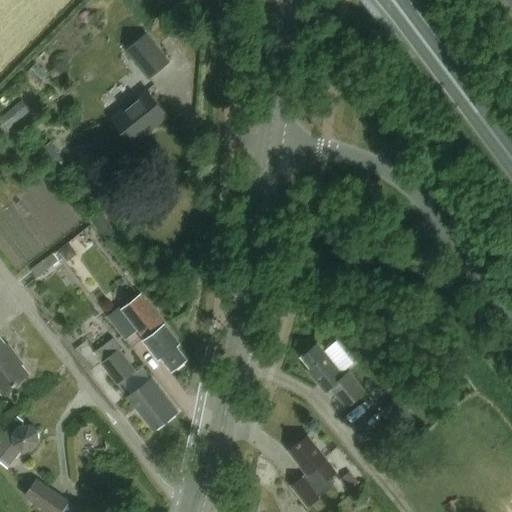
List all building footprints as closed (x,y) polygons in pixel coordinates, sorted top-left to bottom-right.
[(169,63),(145,34),(123,52),(147,81),(169,63)] [(111,119),(132,144),(144,134),(146,135),(169,117),(147,90),(111,119)] [(29,111),(20,101),(0,117),(0,120),(8,129),(29,111)] [(104,238),(113,231),(103,218),(94,226),(104,238)] [(52,254),(30,271),(36,278),(57,261),(52,254)] [(144,341),(159,359),(162,357),(172,371),(187,359),(177,346),(180,344),(165,325),(164,325),(141,295),(123,309),(146,339),(144,341)] [(112,338),(93,352),(101,362),(119,349),(120,348),(112,338)] [(0,393),(2,397),(25,379),(18,369),(23,365),(12,351),(10,352),(0,339),(0,393)] [(317,343),(301,356),(310,368),(308,370),(326,393),(331,389),(346,407),(365,392),(349,371),(343,376),(317,343)] [(101,362),(100,363),(117,385),(135,371),(119,349),(101,362)] [(128,397),(154,431),(177,413),(152,379),(128,397)] [(417,422),(397,398),(380,413),(399,437),(417,422)] [(0,439),(0,461),(8,468),(22,451),(33,449),(40,442),(39,431),(30,424),(19,425),(13,433),(8,429),(0,439)] [(292,486),(308,506),(333,487),(328,480),(337,473),(308,436),(289,450),(307,474),(292,486)] [(82,511),(34,478),(22,496),(44,511),(82,511)]
